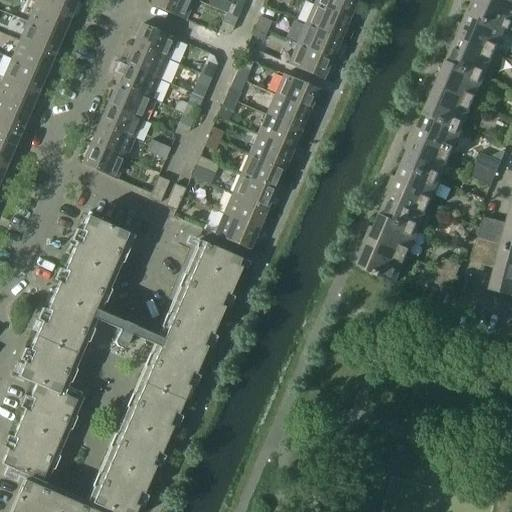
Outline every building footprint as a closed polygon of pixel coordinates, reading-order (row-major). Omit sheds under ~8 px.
[(37,0),(36,3),(70,18),(77,0),(37,0)] [(194,0),(152,0),(151,5),(186,20),(194,0)] [(315,0),(314,4),(353,21),(356,15),(352,13),(357,0),(315,0)] [(471,6),(469,11),(506,27),(505,28),(509,29),(511,22),(511,0),(477,0),(477,1),(476,1),(473,7),(471,6)] [(36,3),(28,22),(62,37),(70,18),(36,3)] [(314,4),(306,24),(340,39),(346,26),(351,28),(353,21),(314,4)] [(456,30),(454,35),(495,52),(505,28),(506,27),(469,11),(463,25),(461,25),(459,31),(456,30)] [(238,18),(227,14),(223,23),(233,28),(238,18)] [(261,17),(256,27),(267,31),(271,22),(261,17)] [(28,22),(20,41),(54,55),(62,37),(28,22)] [(142,24),(134,45),(168,60),(177,39),(142,24)] [(306,24),(297,44),(336,61),(339,54),(335,52),(340,39),(306,24)] [(267,31),(256,27),(252,36),(263,40),(267,31)] [(453,47),(447,62),(484,78),(495,52),(454,35),(452,39),(455,40),(452,47),(453,47)] [(20,41),(12,59),(46,74),(54,55),(20,41)] [(336,61),(297,44),(288,64),(323,80),(329,66),(333,67),(336,61)] [(134,45),(125,65),(160,80),(168,60),(134,45)] [(239,66),(250,70),(254,62),(243,57),(239,66)] [(12,59),(4,78),(38,93),(46,74),(12,59)] [(434,81),(432,85),(473,103),(484,78),(447,62),(441,76),(439,75),(437,82),(434,81)] [(205,64),(201,74),(211,78),(216,69),(205,64)] [(125,65),(116,84),(151,100),(160,80),(125,65)] [(211,78),(201,74),(197,84),(207,88),(211,78)] [(284,75),(275,95),(314,112),(317,106),(312,104),(319,90),(284,75)] [(4,78),(0,87),(0,98),(29,112),(38,93),(4,78)] [(116,84),(108,104),(143,119),(151,100),(116,84)] [(431,98),(425,112),(462,128),(473,103),(432,85),(430,90),(433,91),(430,97),(431,98)] [(230,88),(226,98),(236,102),(240,93),(230,88)] [(275,95),(266,115),(301,130),(307,117),(311,119),(314,112),(275,95)] [(0,98),(0,120),(21,130),(29,112),(0,98)] [(236,102),(226,98),(222,107),(232,111),(236,102)] [(177,103),(175,110),(184,114),(194,118),(198,109),(188,104),(182,101),(177,103)] [(108,104),(99,124),(134,139),(143,119),(108,104)] [(412,131),(410,136),(451,154),(462,128),(425,112),(419,126),(418,126),(415,132),(412,131)] [(194,118),(184,114),(180,123),(190,127),(194,118)] [(266,115),(258,135),(297,152),(300,145),(295,143),(301,130),(266,115)] [(0,120),(0,143),(13,149),(21,130),(0,120)] [(99,124),(91,144),(126,159),(134,139),(99,124)] [(213,128),(209,137),(219,142),(223,132),(213,128)] [(258,135),(249,155),(284,170),(290,157),(294,158),(297,152),(258,135)] [(409,150),(403,164),(440,180),(451,154),(410,136),(408,141),(410,143),(408,149),(409,150)] [(219,142),(209,137),(205,147),(215,151),(219,142)] [(147,151),(156,155),(161,145),(151,141),(147,151)] [(0,143),(0,165),(5,168),(13,149),(0,143)] [(126,159),(91,144),(82,164),(117,180),(126,159)] [(161,145),(156,155),(166,159),(170,149),(161,145)] [(480,152),(474,164),(496,174),(502,162),(480,152)] [(249,155),(241,175),(280,192),(283,185),(278,183),(284,170),(249,155)] [(390,183),(388,187),(429,205),(440,180),(403,164),(397,178),(395,177),(393,184),(390,183)] [(496,174),(474,164),(469,176),(491,186),(496,174)] [(191,176),(201,181),(205,170),(196,166),(191,176)] [(205,170),(201,181),(210,185),(215,174),(205,170)] [(241,175),(232,194),(267,209),(273,196),(277,198),(280,192),(241,175)] [(149,199),(160,203),(170,181),(159,176),(149,199)] [(175,184),(165,206),(176,210),(176,211),(180,202),(202,212),(205,206),(182,197),(186,189),(175,184)] [(387,200),(381,214),(418,231),(429,205),(388,187),(386,192),(388,193),(386,200),(387,200)] [(232,194),(223,214),(263,231),(266,225),(261,223),(267,209),(232,194)] [(496,220),(490,243),(511,248),(511,206),(507,223),(496,220)] [(263,231),(223,214),(215,235),(249,250),(255,236),(260,238),(263,231)] [(368,233),(366,238),(407,256),(418,231),(381,214),(375,229),(373,228),(371,235),(368,233)] [(36,384),(30,397),(34,399),(29,411),(25,409),(13,437),(17,439),(12,450),(8,449),(1,464),(42,481),(77,400),(59,392),(128,233),(88,216),(81,230),(85,232),(80,244),(76,242),(47,310),(51,311),(46,323),(42,322),(30,350),(33,352),(28,363),(24,362),(18,377),(36,384)] [(483,216),(477,239),(490,243),(496,220),(483,216)] [(407,256),(366,238),(364,243),(367,244),(364,250),(365,251),(358,266),(396,282),(407,256)] [(471,262),(484,265),(490,243),(477,239),(471,262)] [(157,452),(161,454),(173,426),(169,425),(174,413),(178,414),(191,386),(187,384),(192,372),(196,374),(208,346),(204,345),(209,333),(213,334),(225,307),(221,305),(226,293),(230,295),(245,260),(199,240),(86,501),(93,503),(113,511),(136,511),(139,505),(135,504),(140,492),(144,494),(156,466),(152,464),(157,452)] [(511,248),(490,243),(484,265),(495,268),(490,289),(511,295),(511,248)] [(439,256),(434,268),(456,277),(461,266),(439,256)] [(456,277),(434,268),(429,280),(451,289),(456,277)] [(116,338),(127,343),(135,326),(124,321),(116,338)] [(99,511),(24,479),(10,511),(99,511)]
